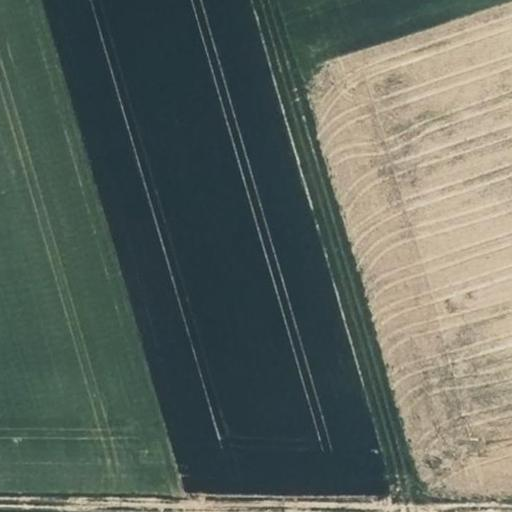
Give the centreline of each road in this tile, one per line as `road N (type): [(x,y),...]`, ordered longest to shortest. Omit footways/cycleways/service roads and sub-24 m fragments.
road 1 (track): [(269,0),(411,511)]
road 2 (track): [(470,511),(0,500)]
